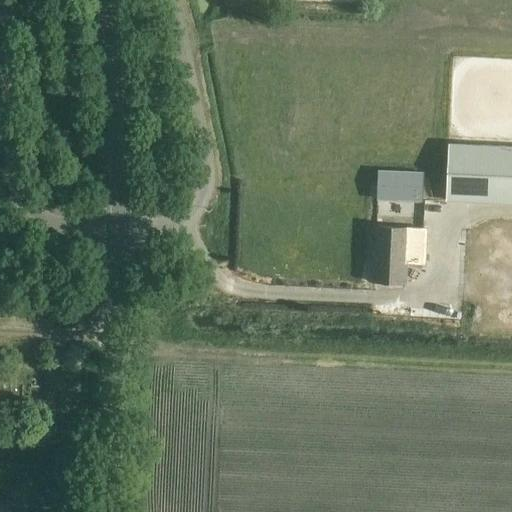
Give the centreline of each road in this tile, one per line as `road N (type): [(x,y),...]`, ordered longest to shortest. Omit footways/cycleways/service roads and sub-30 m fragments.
road 1 (unclassified): [(118,227),(42,220),(18,193),(3,0)]
road 2 (unclassified): [(118,227),(177,222),(205,195),(173,0)]
road 3 (unclassified): [(107,511),(118,227)]
road 4 (unclassified): [(118,227),(108,0)]
